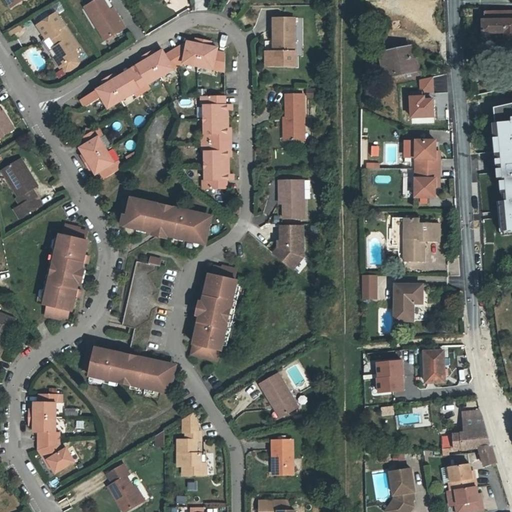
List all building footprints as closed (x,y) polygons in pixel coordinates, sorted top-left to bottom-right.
[(126,28),(116,12),(113,14),(110,10),(104,0),(96,0),(85,7),(105,40),(126,28)] [(205,10),(206,0),(197,0),(196,9),(205,10)] [(58,7),(62,4),(60,2),(33,18),(38,26),(56,13),(57,15),(59,13),(57,10),(58,7)] [(506,39),(511,38),(511,10),(484,11),(484,20),(483,20),(484,39),(495,39),(495,33),(505,33),(506,39)] [(57,46),(53,49),(58,56),(54,58),(61,68),(63,66),(67,71),(70,71),(77,66),(79,63),(76,58),(78,56),(74,49),(78,47),(57,15),(56,13),(38,26),(47,39),(50,36),(57,46)] [(274,18),(274,38),(277,38),(277,52),(295,52),(295,18),(274,18)] [(17,25),(6,31),(10,38),(21,32),(17,25)] [(150,58),(161,77),(184,63),(188,42),(166,55),(163,50),(157,54),(150,58)] [(188,42),(184,63),(199,66),(203,45),(196,43),(188,42)] [(203,45),(199,66),(225,72),(225,53),(217,52),(218,48),(211,46),(203,45)] [(415,70),(410,48),(381,55),(386,77),(415,70)] [(58,56),(53,49),(50,51),(54,58),(58,56)] [(154,50),(147,54),(150,58),(157,54),(154,50)] [(295,66),(295,52),(277,52),(274,52),(274,66),(295,66)] [(141,58),(143,62),(150,58),(147,54),(141,58)] [(141,89),(143,92),(150,88),(148,84),(161,77),(150,58),(143,62),(137,66),(140,71),(133,75),(141,89)] [(137,66),(130,70),(133,75),(140,71),(137,66)] [(127,79),(133,75),(130,70),(123,74),(127,79)] [(114,74),(108,78),(110,82),(117,78),(114,74)] [(110,82),(121,101),(134,93),(136,96),(143,92),(141,89),(133,75),(127,79),(123,74),(117,78),(110,82)] [(420,80),(420,92),(434,91),(434,77),(420,80)] [(101,82),(104,86),(110,82),(108,78),(101,82)] [(108,108),(121,101),(110,82),(104,86),(81,100),(85,107),(102,97),(108,108)] [(378,101),(379,87),(369,86),(368,100),(378,101)] [(308,97),(316,97),(316,89),(308,89),(308,97)] [(287,129),(287,141),(304,140),(304,94),(286,95),(287,118),(284,118),(284,129),(287,129)] [(425,99),(425,95),(408,96),(409,118),(434,117),(434,98),(425,99)] [(204,105),(205,120),(228,119),(228,111),(228,104),(226,104),(226,96),(202,96),(202,105),(204,105)] [(511,104),(494,108),(496,123),(493,124),(498,179),(500,179),(502,201),(497,202),(500,232),(511,230),(511,104)] [(0,137),(14,129),(5,114),(3,115),(1,112),(0,110),(0,137)] [(202,134),(202,143),(226,142),(226,134),(229,134),(228,128),(228,119),(205,120),(205,134),(202,134)] [(84,154),(88,161),(107,150),(99,137),(103,135),(98,128),(94,130),(85,136),(82,138),(86,145),(84,145),(80,148),(84,154)] [(416,163),(417,141),(405,140),(405,163),(416,163)] [(416,169),(440,169),(440,159),(436,159),(436,152),(436,141),(417,141),(416,163),(416,169)] [(205,151),(205,166),(229,165),(229,157),(229,151),(226,151),(226,142),(202,143),(202,151),(205,151)] [(106,178),(122,168),(118,160),(115,162),(107,150),(88,161),(92,168),(96,174),(100,172),(102,171),(106,178)] [(21,159),(18,160),(26,173),(29,172),(21,159)] [(38,186),(29,172),(26,173),(18,160),(2,170),(19,197),(17,198),(21,205),(26,214),(42,205),(36,196),(37,196),(33,189),(38,186)] [(229,174),(229,165),(205,166),(206,180),(203,180),(203,189),(227,189),(227,180),(229,180),(229,174)] [(440,180),(440,169),(416,169),(416,197),(436,198),(436,187),(436,180),(440,180)] [(280,181),(280,198),(284,198),(284,204),(284,219),(305,218),(304,180),(280,181)] [(126,226),(139,229),(140,225),(166,231),(165,235),(176,237),(177,236),(183,237),(183,239),(196,242),(196,239),(205,241),(206,233),(208,233),(211,220),(201,217),(202,214),(187,211),(187,213),(180,211),(181,210),(153,204),(153,205),(146,203),(146,202),(132,199),(132,201),(124,199),(120,214),(128,216),(126,226)] [(20,218),(26,214),(21,205),(15,209),(20,218)] [(424,262),(424,246),(420,246),(420,242),(424,242),(440,242),(440,223),(431,223),(430,222),(427,222),(426,223),(421,223),(421,218),(405,218),(405,262),(424,262)] [(78,289),(79,283),(76,282),(79,269),(82,270),(84,263),(88,264),(90,256),(86,255),(89,241),(86,241),(88,232),(80,231),(81,229),(67,225),(64,236),(61,235),(45,305),(48,305),(46,316),(60,319),(60,317),(68,319),(70,310),(73,311),(76,297),(80,298),(82,290),(78,289)] [(140,225),(139,229),(165,235),(166,231),(140,225)] [(281,227),(281,242),(281,248),(279,248),(274,254),(290,268),(303,252),(303,226),(281,227)] [(304,257),(303,252),(290,268),(293,270),(304,257)] [(151,257),(150,263),(160,265),(161,260),(151,257)] [(165,267),(160,265),(150,263),(149,264),(137,262),(123,326),(135,329),(131,347),(146,351),(147,348),(165,268),(165,267)] [(198,330),(195,340),(198,340),(195,355),(216,360),(219,350),(221,350),(238,281),(235,280),(237,270),(223,266),(223,268),(215,267),(213,275),(210,274),(207,288),(203,287),(201,295),(205,296),(204,303),(207,303),(204,316),(201,316),(199,322),(195,321),(193,329),(198,330)] [(376,296),(376,275),(364,275),(364,289),(364,290),(364,296),(376,296)] [(414,321),(414,303),(423,303),(423,285),(396,285),(395,321),(414,321)] [(0,355),(1,355),(8,339),(3,337),(5,333),(10,335),(16,319),(0,312),(0,355)] [(145,359),(136,357),(136,360),(117,356),(110,354),(111,351),(89,347),(84,371),(91,372),(91,376),(160,391),(161,388),(171,390),(174,376),(172,376),(174,368),(166,366),(166,363),(152,360),(151,363),(144,362),(145,359)] [(445,382),(444,351),(431,351),(425,352),(426,383),(445,382)] [(404,359),(377,361),(378,376),(405,374),(404,359)] [(261,384),(273,404),(276,401),(285,415),(299,407),(279,374),(261,384)] [(377,376),(378,392),(406,390),(405,374),(378,376),(377,376)] [(35,409),(35,417),(56,417),(56,403),(60,403),(60,394),(41,394),(41,402),(39,402),(35,402),(35,409)] [(276,401),(273,404),(281,418),(285,415),(276,401)] [(421,411),(420,401),(409,402),(410,412),(421,411)] [(381,417),(393,415),(391,405),(379,407),(381,417)] [(464,411),(465,419),(483,418),(481,409),(464,411)] [(193,413),(184,419),(184,432),(186,432),(186,440),(178,440),(178,466),(183,466),(183,475),(207,475),(206,464),(201,464),(201,453),(197,453),(197,440),(201,440),(201,432),(198,432),(198,424),(193,413)] [(41,449),(60,444),(60,432),(56,432),(56,417),(35,417),(34,425),(34,433),(39,433),(41,433),(41,449)] [(462,449),(479,447),(491,445),(483,418),(465,419),(463,420),(465,433),(454,435),(455,448),(462,448),(462,449)] [(437,423),(440,451),(455,449),(455,448),(454,435),(465,433),(463,420),(437,423)] [(165,446),(164,431),(156,436),(156,446),(165,446)] [(293,440),(286,440),(278,440),(273,440),(273,475),(294,475),(293,440)] [(60,444),(41,449),(47,461),(49,460),(52,466),(56,473),(75,462),(67,448),(64,450),(60,444)] [(485,467),(497,463),(491,445),(479,447),(481,452),(485,467)] [(47,461),(41,449),(39,450),(49,467),(52,466),(49,460),(47,461)] [(379,454),(381,463),(388,462),(386,453),(379,454)] [(451,490),(476,486),(475,478),(472,478),(471,471),(470,464),(449,467),(451,482),(449,482),(451,490)] [(123,511),(125,511),(142,503),(133,487),(127,476),(130,475),(124,465),(107,474),(113,484),(109,486),(123,511)] [(409,511),(414,506),(412,499),(411,492),(413,492),(414,491),(411,469),(390,472),(394,499),(391,504),(397,508),(394,511),(409,511)] [(135,486),(133,487),(142,503),(144,501),(135,486)] [(456,506),(457,511),(477,511),(483,511),(482,501),(479,501),(478,494),(476,486),(451,490),(448,491),(450,507),(456,506)] [(176,495),(175,503),(184,504),(185,496),(176,495)] [(295,511),(296,511),(289,511),(289,501),(260,501),(260,511),(295,511)]
